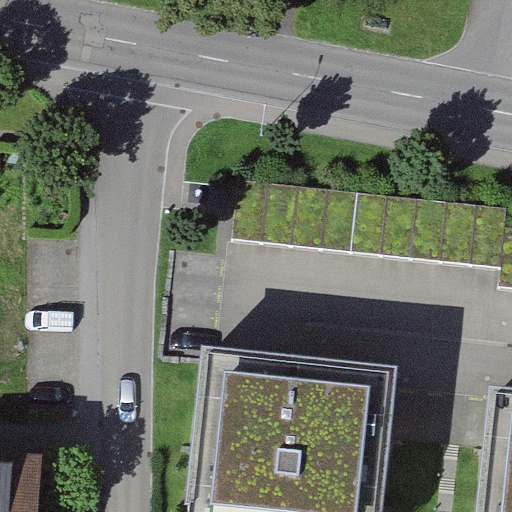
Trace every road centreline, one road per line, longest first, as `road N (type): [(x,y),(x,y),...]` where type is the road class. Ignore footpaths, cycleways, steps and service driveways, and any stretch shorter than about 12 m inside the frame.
road 1 (residential): [(140,47),(126,142),(121,511)]
road 2 (secondary): [(511,115),(140,47)]
road 3 (residential): [(511,370),(263,343)]
road 4 (secondary): [(140,47),(0,20)]
